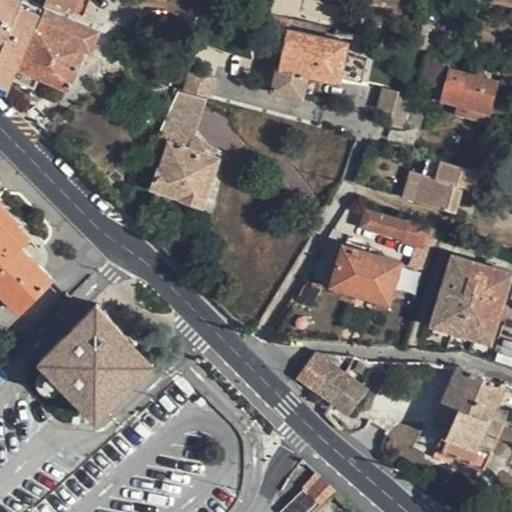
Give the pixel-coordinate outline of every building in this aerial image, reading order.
[(0,0),(0,81),(9,90),(19,67),(35,29),(36,25),(45,6),(45,4),(36,0),(35,0),(0,0)] [(76,0),(46,0),(46,2),(71,12),(72,10),(76,0)] [(76,0),(72,10),(84,15),(90,0),(76,0)] [(45,6),(36,25),(92,49),(100,28),(45,6)] [(421,24),(416,47),(430,51),(442,53),(446,37),(435,34),(437,27),(421,24)] [(350,42),(288,28),(278,78),(275,78),(272,93),(303,100),(309,76),(341,82),(350,42)] [(35,29),(19,67),(21,68),(40,75),(69,86),(84,50),(35,29)] [(34,88),(40,75),(21,68),(15,81),(34,88)] [(214,78),(190,73),(186,90),(209,96),(214,78)] [(491,112),(499,81),(467,73),(464,84),(449,81),(444,100),(491,112)] [(509,94),(511,84),(504,82),(501,92),(509,94)] [(416,96),(387,89),(382,111),(390,113),(387,126),(405,131),(407,123),(414,101),(416,96)] [(179,90),(174,101),(204,111),(208,98),(179,90)] [(169,110),(162,125),(172,129),(167,143),(159,165),(158,165),(150,187),(179,197),(178,198),(203,207),(220,156),(203,151),(193,147),(197,134),(204,111),(174,101),(169,110)] [(414,101),(407,123),(422,128),(428,106),(414,101)] [(162,125),(155,139),(167,143),(172,129),(162,125)] [(205,145),(197,134),(193,147),(203,151),(205,145)] [(431,156),(425,174),(431,175),(437,158),(431,156)] [(415,200),(457,212),(463,186),(482,190),(486,172),(437,158),(431,175),(425,174),(422,173),(415,200)] [(403,197),(415,200),(422,173),(410,170),(403,197)] [(0,290),(20,311),(52,278),(21,246),(29,238),(17,226),(17,223),(0,205),(0,290)] [(437,251),(443,228),(409,219),(410,222),(365,209),(361,225),(405,239),(405,242),(421,247),(437,251)] [(373,244),(347,237),(333,286),(392,303),(404,262),(372,251),(373,244)] [(430,275),(437,251),(421,247),(415,271),(430,275)] [(511,286),(511,271),(457,256),(435,324),(495,343),(511,286)] [(110,367),(133,342),(96,303),(39,360),(87,410),(120,376),(110,367)] [(153,362),(133,342),(110,367),(120,376),(129,385),(153,362)] [(315,352),(298,378),(349,414),(367,389),(315,352)] [(505,388),(458,368),(433,427),(443,431),(432,457),(447,464),(450,457),(467,464),(474,448),(479,450),(481,446),(492,450),(508,413),(496,407),(505,388)] [(95,418),(129,385),(120,376),(87,410),(95,418)] [(483,471),(492,450),(481,446),(479,450),(474,448),(467,464),(483,471)] [(335,490),(315,473),(302,487),(320,504),(335,490)] [(281,511),(280,511),(305,511),(315,503),(303,490),(281,511)]
